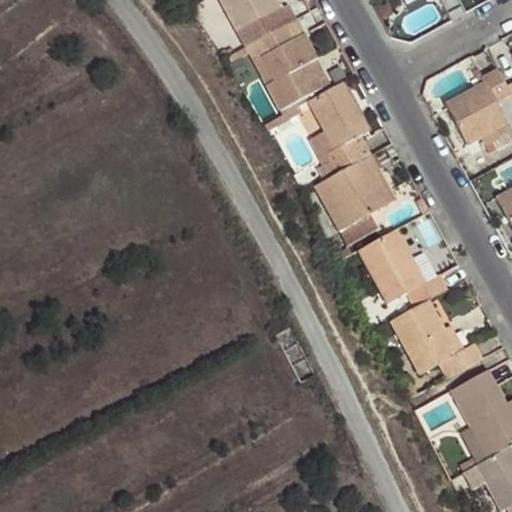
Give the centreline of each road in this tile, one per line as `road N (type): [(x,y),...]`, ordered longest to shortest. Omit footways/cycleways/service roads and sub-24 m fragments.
road 1 (unclassified): [(392,511),(262,225),(117,0)]
road 2 (residential): [(387,75),(511,309)]
road 3 (residential): [(511,13),(387,75)]
